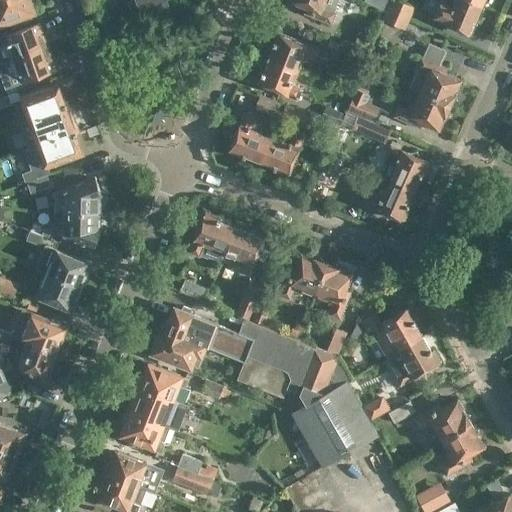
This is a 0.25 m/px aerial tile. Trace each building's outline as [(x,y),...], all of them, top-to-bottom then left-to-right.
[(29,0),(0,0),(0,23),(34,12),(29,0)] [(135,0),(141,14),(168,4),(166,0),(135,0)] [(290,0),(290,1),(306,8),(305,12),(331,23),(336,13),(326,9),(328,3),(326,2),(326,0),(290,0)] [(391,0),(387,9),(411,19),(416,7),(399,0),(391,0)] [(483,5),(477,2),(471,0),(442,0),(442,2),(434,20),(470,35),(483,5)] [(406,29),(411,19),(387,9),(383,19),(406,29)] [(11,59),(47,46),(38,23),(0,36),(0,59),(1,62),(11,59)] [(331,39),(344,44),(365,52),(370,41),(337,27),(331,39)] [(279,32),(274,45),(273,44),(268,49),(268,56),(269,57),(269,58),(299,70),(305,56),(314,59),(319,47),(279,32)] [(340,54),(344,44),(331,39),(327,48),(340,54)] [(410,87),(420,92),(450,106),(461,81),(439,71),(441,67),(439,66),(445,52),(429,44),(422,58),(421,57),(416,68),(418,69),(410,87)] [(55,70),(47,46),(11,59),(16,73),(12,74),(15,83),(23,80),(23,81),(55,70)] [(262,71),(263,72),(259,84),(298,99),(302,88),(294,84),(299,70),(269,58),(268,60),(267,59),(261,65),(262,71)] [(0,97),(8,95),(4,81),(0,82),(0,97)] [(64,104),(57,84),(22,97),(20,91),(8,95),(0,97),(0,108),(12,104),(11,103),(22,99),(30,120),(70,105),(68,102),(64,104)] [(356,88),(346,110),(374,122),(380,107),(367,101),(370,94),(356,88)] [(420,92),(420,93),(412,111),(400,106),(395,116),(421,128),(423,123),(439,130),(450,106),(420,92)] [(277,116),(282,105),(260,96),(256,108),(277,116)] [(318,117),(283,103),(278,116),(282,117),(281,118),(313,130),(318,117)] [(29,148),(39,145),(79,130),(70,105),(30,120),(20,123),(29,148)] [(340,125),(344,113),(327,107),(323,118),(340,125)] [(259,164),(269,138),(256,133),(257,130),(251,128),(256,115),(246,111),(230,152),(259,164)] [(391,130),(361,117),(356,129),(386,143),(391,130)] [(25,182),(29,181),(46,175),(50,173),(48,167),(82,154),(75,136),(80,134),(79,130),(39,145),(29,148),(24,150),(31,170),(22,173),(25,182)] [(269,138),(259,164),(288,175),(304,135),(294,131),(290,143),(283,141),(282,144),(269,138)] [(392,180),(417,191),(430,162),(391,145),(387,155),(398,160),(395,167),(397,168),(392,180)] [(333,174),(341,157),(329,152),(322,169),(333,174)] [(29,181),(29,183),(33,194),(51,187),(46,175),(29,181)] [(53,192),(55,200),(55,210),(99,212),(100,196),(102,195),(96,178),(53,192)] [(384,191),(383,194),(381,199),(369,194),(365,203),(404,220),(417,191),(392,180),(386,192),(384,191)] [(52,230),(64,234),(94,246),(101,229),(98,228),(99,212),(55,210),(55,221),(52,230)] [(225,250),(235,225),(219,219),(220,217),(206,211),(190,252),(201,256),(205,244),(213,247),(214,245),(225,250)] [(251,232),(235,225),(225,250),(237,254),(236,256),(244,260),(240,271),(249,275),(265,235),(252,229),(251,232)] [(30,233),(27,240),(40,245),(43,235),(31,230),(30,233)] [(82,287),(92,263),(46,245),(36,269),(45,272),(82,287)] [(315,294),(328,263),(302,252),(292,275),(287,273),(279,294),(290,298),(293,289),(299,292),(300,288),(315,294)] [(328,263),(315,294),(329,300),(327,303),(333,306),(330,314),(340,318),(349,297),(344,295),(353,273),(328,263)] [(213,277),(191,268),(186,282),(189,283),(185,293),(204,300),(213,277)] [(45,272),(35,296),(73,311),(82,287),(45,272)] [(0,290),(14,296),(19,283),(0,275),(0,290)] [(250,319),(257,303),(256,304),(259,298),(245,293),(237,314),(244,317),(245,317),(250,319)] [(250,319),(263,325),(270,309),(257,303),(250,319)] [(194,315),(196,310),(184,305),(182,310),(175,308),(168,324),(164,323),(153,352),(191,368),(192,365),(200,368),(205,355),(203,354),(206,346),(214,349),(210,358),(220,362),(219,364),(240,372),(245,361),(248,354),(254,339),(239,333),(194,315)] [(401,348),(423,335),(414,320),(417,319),(410,306),(381,322),(376,312),(357,323),(350,337),(356,338),(363,334),(363,335),(371,330),(387,357),(401,348)] [(58,351),(67,327),(20,309),(17,319),(26,323),(21,337),(58,351)] [(250,319),(245,317),(239,333),(254,339),(248,354),(245,361),(240,372),(238,379),(283,397),(287,388),(300,394),(306,404),(303,406),(292,412),(305,436),(319,460),(323,467),(379,435),(371,420),(366,411),(349,381),(353,379),(340,357),(341,356),(338,355),(325,350),(263,325),(250,319)] [(338,355),(348,332),(337,327),(335,327),(325,350),(338,355)] [(9,342),(12,333),(0,328),(0,338),(0,339),(9,342)] [(423,335),(401,348),(406,359),(404,360),(409,367),(397,374),(403,383),(441,362),(433,349),(432,350),(423,335)] [(17,362),(22,372),(25,371),(46,380),(58,351),(21,337),(20,339),(26,341),(17,362)] [(185,402),(190,389),(186,387),(189,379),(149,363),(145,373),(142,374),(138,386),(173,400),(174,399),(185,402)] [(0,398),(12,395),(0,366),(0,398)] [(206,379),(224,386),(225,386),(228,377),(217,372),(216,374),(208,370),(205,378),(206,379)] [(224,386),(206,379),(201,391),(219,398),(220,395),(224,387),(224,386)] [(192,436),(195,428),(173,419),(174,416),(168,414),(173,400),(138,386),(128,410),(163,425),(170,427),(192,436)] [(224,387),(220,395),(229,398),(232,390),(224,387)] [(292,412),(303,406),(299,399),(282,408),(283,409),(283,408),(292,412)] [(366,411),(371,420),(390,409),(385,399),(366,411)] [(442,439),(471,423),(458,399),(437,410),(435,406),(415,417),(421,427),(429,422),(431,426),(434,424),(442,439)] [(410,401),(389,412),(395,422),(416,411),(410,401)] [(161,450),(165,441),(170,427),(163,425),(128,410),(126,416),(127,419),(121,434),(161,450)] [(0,449),(17,456),(26,433),(0,422),(0,449)] [(471,423),(442,439),(450,453),(447,454),(450,459),(442,464),(448,474),(466,463),(464,459),(485,447),(471,423)] [(319,460),(305,436),(295,442),(308,466),(319,460)] [(0,449),(0,476),(8,479),(17,456),(0,449)] [(106,464),(103,473),(147,490),(156,467),(116,451),(113,459),(111,458),(109,463),(106,464)] [(206,468),(201,466),(203,460),(183,453),(178,465),(215,479),(219,468),(207,464),(206,468)] [(173,477),(178,465),(160,457),(156,467),(170,475),(173,477)] [(209,494),(210,492),(214,480),(215,479),(178,465),(173,477),(172,480),(209,494)] [(138,511),(147,490),(103,473),(99,482),(101,484),(99,489),(101,490),(98,498),(134,511),(138,511)] [(218,495),(223,484),(214,480),(210,492),(218,495)] [(424,511),(434,511),(446,505),(452,502),(440,481),(415,495),(419,501),(424,511)] [(465,511),(481,503),(474,491),(455,502),(437,511),(465,511)] [(511,511),(511,494),(511,493),(501,499),(496,498),(476,509),(477,511),(511,511)]
